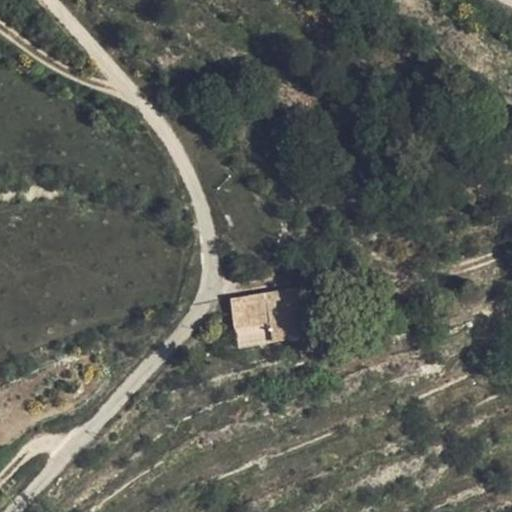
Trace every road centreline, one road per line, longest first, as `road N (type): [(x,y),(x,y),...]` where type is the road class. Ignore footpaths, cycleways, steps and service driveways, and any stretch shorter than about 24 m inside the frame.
road 1 (unclassified): [(50,0),(167,134),(199,209),(208,264),(195,310),(10,511)]
road 2 (track): [(0,25),(68,72),(129,90)]
